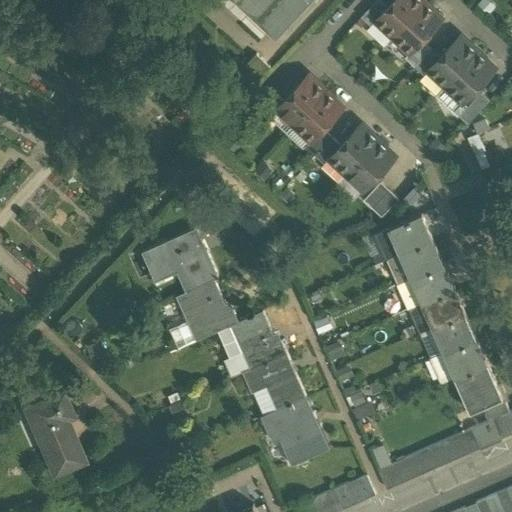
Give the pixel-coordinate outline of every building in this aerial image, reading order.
[(311,0),(234,0),(275,38),(311,0)] [(379,0),(377,0),(362,17),(370,24),(374,20),(374,19),(387,6),(379,0)] [(392,0),(387,6),(374,19),(374,20),(392,36),(425,1),(423,0),(392,0)] [(425,1),(392,36),(409,53),(422,40),(441,19),(432,11),(433,9),(425,1)] [(439,56),(427,69),(445,86),(478,50),(469,42),(467,44),(458,36),(439,56)] [(431,48),(422,40),(409,53),(405,57),(414,65),(431,48)] [(431,48),(414,65),(423,73),(427,69),(439,56),(431,48)] [(478,50),(445,86),(463,103),(494,69),(484,60),(486,58),(478,50)] [(256,53),(232,78),(246,91),(270,66),(256,53)] [(282,101),(275,108),(293,125),(326,90),(317,81),(315,83),(307,75),(282,101)] [(326,90),(293,125),(310,140),(311,141),(322,128),(342,108),(333,100),(334,98),(326,90)] [(273,92),(257,110),(265,119),(275,108),(282,101),(273,92)] [(481,92),(459,116),(468,124),(490,100),(481,92)] [(340,144),(328,157),(329,158),(346,174),(378,139),(369,131),(368,132),(360,124),(340,144)] [(322,128),(311,141),(310,140),(305,146),(314,155),(331,136),(322,128)] [(331,136),(314,155),(324,163),(329,158),(328,157),(340,144),(331,136)] [(378,139),(346,174),(363,190),(394,157),(385,148),(387,147),(378,139)] [(398,198),(380,181),(363,199),(382,216),(398,198)] [(421,213),(389,227),(395,242),(400,252),(432,238),(421,213)] [(389,227),(376,233),(382,248),(395,242),(389,227)] [(194,228),(141,252),(152,275),(175,265),(187,291),(214,278),(219,277),(207,250),(204,251),(194,228)] [(432,238),(400,252),(411,277),(443,263),(432,238)] [(395,242),(382,248),(387,258),(400,252),(395,242)] [(411,277),(400,252),(387,258),(398,283),(411,277)] [(443,263),(411,277),(422,302),(454,287),(443,263)] [(411,277),(398,283),(409,307),(422,302),(411,277)] [(187,291),(177,295),(196,339),(231,324),(238,320),(233,309),(229,312),(214,278),(187,291)] [(454,287),(422,302),(433,326),(465,312),(454,287)] [(422,302),(409,307),(419,332),(433,326),(422,302)] [(277,342),(263,309),(238,320),(231,324),(251,367),(287,351),(282,339),(277,342)] [(465,312),(433,326),(443,350),(443,351),(476,337),(465,312)] [(476,337),(443,351),(454,376),(487,362),(476,337)] [(443,350),(430,356),(442,382),(454,376),(443,351),(443,350)] [(251,367),(243,371),(253,391),(266,385),(277,408),(307,395),(287,351),(251,367)] [(487,362),(454,376),(470,411),(484,405),(503,397),(487,362)] [(63,392),(30,406),(47,444),(42,446),(54,475),(85,461),(67,419),(73,416),(63,392)] [(330,447),(307,395),(277,408),(261,415),(270,435),(278,432),(292,464),(330,447)] [(503,397),(484,405),(490,419),(492,418),(503,414),(509,411),(503,397)] [(511,433),(511,409),(509,411),(503,414),(511,434),(511,433)] [(511,434),(503,414),(492,418),(501,438),(511,434)] [(490,419),(471,428),(480,448),(501,438),(492,418),(490,419)] [(480,448),(471,428),(458,433),(467,453),(480,448)] [(467,453),(458,433),(378,469),(387,489),(467,453)] [(376,494),(367,474),(356,478),(365,498),(376,494)] [(365,498),(356,478),(346,483),(355,503),(365,498)] [(355,503),(346,483),(335,487),(344,508),(355,503)] [(335,487),(324,492),(333,511),(344,508),(335,487)] [(511,500),(507,489),(496,493),(504,511),(507,511),(511,510),(511,500)] [(333,511),(324,492),(314,497),(320,511),(333,511)] [(504,511),(496,493),(486,498),(491,511),(504,511)] [(320,511),(314,497),(303,501),(307,511),(320,511)] [(491,511),(486,498),(475,502),(479,511),(491,511)] [(307,511),(303,501),(293,506),(295,511),(307,511)] [(479,511),(475,502),(465,507),(467,511),(479,511)]
